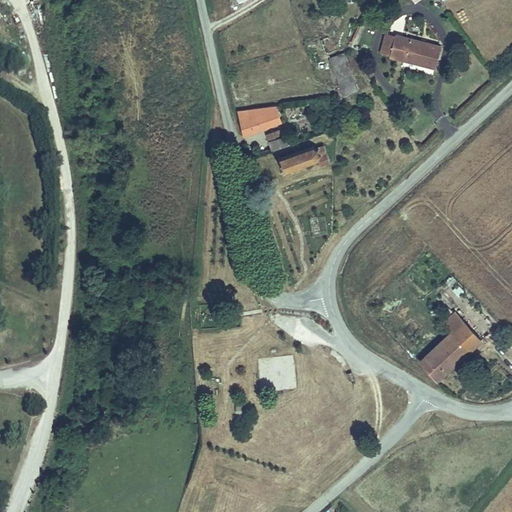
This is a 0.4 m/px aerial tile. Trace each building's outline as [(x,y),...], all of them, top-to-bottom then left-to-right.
[(395,31),(387,29),(383,50),(391,52),(394,36),(395,31)] [(390,57),(439,66),(443,45),(394,36),(391,52),(390,57)] [(353,79),(340,87),(345,96),(359,87),(353,79)] [(281,122),(276,103),(237,107),(243,135),(281,122)] [(267,142),(270,150),(293,142),(291,134),(267,142)] [(278,156),(284,172),(319,160),(320,163),(333,159),(327,143),(317,147),(316,142),(278,156)] [(311,218),(311,234),(327,233),(326,217),(311,218)] [(466,319),(457,309),(444,321),(453,331),(466,319)] [(453,331),(471,350),(484,338),(466,319),(453,331)] [(453,331),(422,360),(439,379),(471,350),(453,331)]
